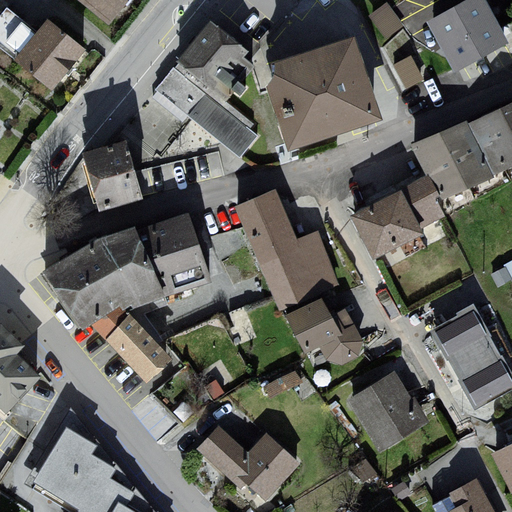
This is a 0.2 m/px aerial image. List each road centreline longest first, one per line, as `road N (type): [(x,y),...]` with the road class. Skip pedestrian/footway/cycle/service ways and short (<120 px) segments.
road 1 (residential): [(312,167),(502,511)]
road 2 (residential): [(195,511),(0,280)]
road 3 (tertiary): [(182,0),(22,203)]
road 4 (residential): [(92,230),(312,167)]
road 5 (residential): [(312,167),(511,83)]
